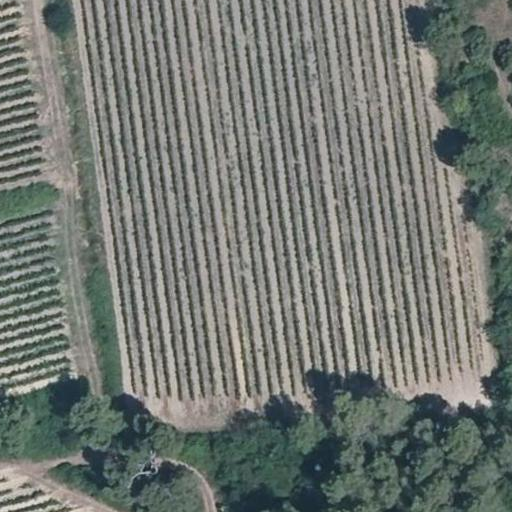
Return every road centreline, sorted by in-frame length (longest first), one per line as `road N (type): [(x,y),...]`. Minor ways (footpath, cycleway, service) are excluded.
road 1 (track): [(214,511),(196,478),(98,414),(38,0)]
road 2 (track): [(0,469),(118,465),(196,478)]
